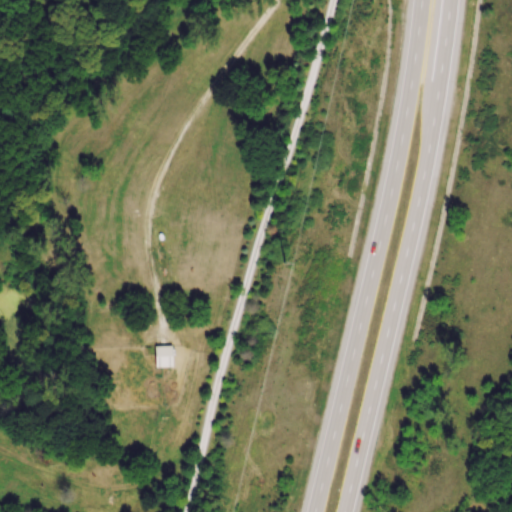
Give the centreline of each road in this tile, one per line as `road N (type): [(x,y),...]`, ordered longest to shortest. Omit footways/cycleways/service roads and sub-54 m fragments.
road 1 (primary): [(422,0),(400,152),(316,511)]
road 2 (primary): [(344,511),(426,161),(449,0)]
